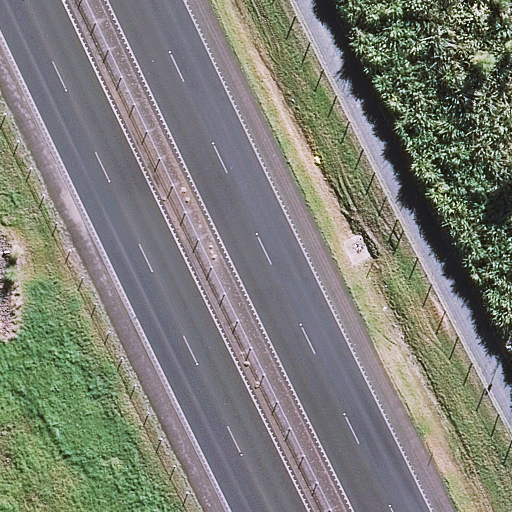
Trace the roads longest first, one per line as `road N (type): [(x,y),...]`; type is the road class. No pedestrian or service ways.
road 1 (motorway): [(158,0),(402,511)]
road 2 (motorway): [(279,511),(39,0)]
